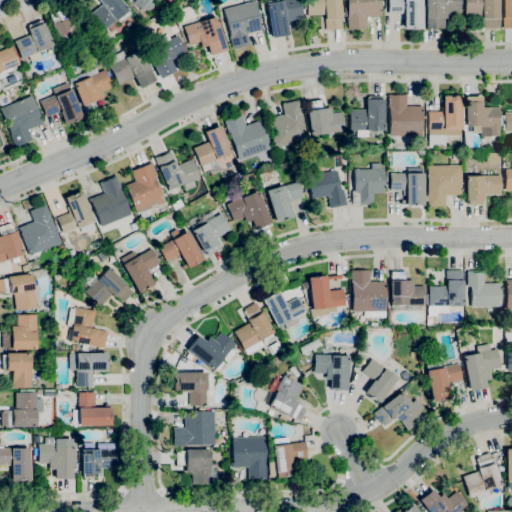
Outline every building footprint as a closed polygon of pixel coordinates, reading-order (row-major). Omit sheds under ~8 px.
[(111,32),(107,27),(103,30),(90,13),(101,4),(97,0),(119,0),(128,10),(116,20),(120,25),(111,32)] [(148,10),(141,10),(132,3),(134,0),(148,0),(148,1),(153,6),(148,10)] [(232,49),(228,36),(229,36),(222,9),(253,0),(261,30),(246,34),(249,45),(232,49)] [(271,38),(265,4),(282,0),(298,0),(301,9),(303,9),(304,13),(302,13),(303,18),(285,21),(287,34),(271,38)] [(325,29),(323,14),(306,15),(304,0),(339,0),(341,28),(325,29)] [(347,30),(346,16),(347,16),(345,0),(379,0),(380,16),(365,17),(366,29),(347,30)] [(421,0),(421,29),(403,29),(403,13),(388,14),(387,0),(421,0)] [(442,28),(425,28),(424,0),(459,0),(459,12),(448,12),(448,18),(442,18),(442,28)] [(498,29),(482,29),(482,27),(481,27),(481,16),(464,16),(463,0),(498,0),(498,26),(497,26),(498,29)] [(511,28),(502,29),(502,18),(501,18),(501,0),(511,0),(511,28)] [(63,48),(62,46),(60,47),(50,25),(51,24),(47,15),(61,9),(65,18),(71,16),(73,20),(83,16),(91,35),(77,40),(79,44),(74,46),(73,44),(63,48)] [(209,55),(206,46),(201,47),(199,41),(188,45),(182,27),(190,24),(188,19),(199,16),(201,21),(215,16),(226,50),(209,55)] [(30,61),(27,55),(20,58),(13,41),(29,34),(27,29),(28,29),(27,25),(40,19),(42,23),(42,22),(52,45),(38,51),(40,56),(30,61)] [(159,79),(145,51),(159,44),(156,39),(166,34),(169,39),(175,35),(185,52),(169,60),(174,71),(159,79)] [(0,50),(10,46),(13,53),(15,53),(19,63),(17,63),(18,64),(17,65),(18,66),(17,66),(18,69),(13,71),(11,68),(12,72),(3,77),(1,72),(0,72),(0,50)] [(139,88),(133,77),(118,85),(104,60),(121,51),(125,57),(138,49),(155,80),(139,88)] [(87,114),(83,105),(81,106),(75,91),(73,92),(68,79),(94,68),(96,72),(103,69),(111,87),(101,92),(103,97),(96,100),(99,109),(87,114)] [(64,125),(61,117),(60,117),(57,112),(45,117),(38,101),(53,95),(51,89),(66,82),(69,89),(79,113),(80,113),(82,117),(64,125)] [(421,136),(388,136),(388,108),(387,108),(387,94),(405,94),(405,106),(421,106),(421,116),(425,116),(425,118),(421,118),(421,136)] [(14,148),(9,134),(10,134),(0,110),(0,107),(30,95),(42,123),(27,129),(32,140),(14,148)] [(367,137),(355,137),(355,131),(348,131),(348,109),(365,109),(364,99),(366,99),(366,98),(367,98),(367,95),(381,95),(381,99),(382,99),(383,130),(381,130),(381,132),(372,132),(372,130),(367,130),(367,137)] [(460,135),(427,135),(427,112),(440,111),(440,106),(442,106),(442,96),(460,95),(461,129),(460,129),(460,135)] [(489,137),(479,137),(479,133),(471,133),(471,131),(463,131),(463,126),(464,126),(464,96),(481,96),(481,107),(498,107),(498,115),(501,115),(502,125),(498,125),(498,136),(489,136),(489,137)] [(310,136),(306,111),(310,110),(309,101),(319,99),(321,108),(329,107),(330,113),(340,112),(343,130),(310,136)] [(273,147),(267,118),(283,114),(281,104),(298,100),(307,140),(273,147)] [(511,132),(503,132),(503,112),(511,112),(511,132)] [(238,160),(228,133),(227,133),(223,121),(240,114),(244,126),(259,120),(270,148),(238,160)] [(210,175),(207,169),(202,171),(200,166),(199,166),(192,148),(207,141),(203,132),(219,125),(230,152),(216,159),(221,171),(210,175)] [(183,191),(181,185),(179,186),(178,185),(167,189),(160,175),(153,157),(169,151),(173,160),(175,166),(191,159),(194,166),(196,165),(200,175),(198,175),(199,178),(192,181),(194,186),(183,191)] [(141,218),(139,213),(136,214),(124,185),(134,181),(130,171),(151,162),(156,176),(154,177),(156,184),(158,184),(158,186),(157,186),(164,203),(148,209),(150,214),(141,218)] [(357,205),(357,204),(351,204),(351,191),(348,191),(348,175),(353,175),(352,169),(370,169),(370,163),(380,163),(380,169),(383,169),(383,193),(372,193),(372,204),(357,205)] [(511,191),(503,191),(503,169),(511,169),(511,163),(511,191)] [(444,207),(427,207),(427,201),(424,201),(424,195),(427,195),(427,165),(460,165),(461,195),(444,195),(444,207)] [(422,205),(405,206),(405,205),(400,205),(400,200),(405,200),(405,195),(402,195),(402,190),(389,190),(389,173),(406,173),(406,167),(421,167),(421,173),(422,173),(422,205)] [(329,208),(327,196),(310,199),(305,176),(335,170),(339,190),(342,189),(345,205),(329,208)] [(99,227),(88,199),(103,193),(98,182),(115,175),(120,188),(119,188),(123,198),(124,198),(126,202),(125,203),(130,214),(99,227)] [(467,204),(467,203),(466,203),(466,200),(465,200),(465,176),(481,175),(481,176),(499,175),(499,194),(482,194),(482,200),(480,200),(481,204),(467,204)] [(276,222),(265,191),(281,185),(282,186),(296,181),(302,197),(289,201),(291,207),(289,208),(292,217),(276,222)] [(61,233),(55,218),(68,212),(66,207),(68,207),(64,197),(81,190),(93,221),(76,229),(75,227),(61,233)] [(254,230),(250,220),(245,222),(242,217),(232,222),(224,204),(230,201),(228,197),(240,191),(242,196),(256,190),(270,223),(254,230)] [(28,255),(17,227),(32,221),(28,211),(44,204),(60,243),(28,255)] [(206,255),(204,251),(202,252),(190,231),(191,230),(186,221),(198,215),(199,217),(211,210),(214,216),(219,213),(229,230),(214,238),(217,243),(216,244),(218,249),(206,255)] [(0,261),(0,226),(11,223),(13,231),(15,231),(22,254),(5,260),(0,261)] [(182,269),(180,266),(184,264),(178,254),(165,262),(157,247),(172,239),(168,232),(175,229),(179,235),(186,231),(202,259),(187,268),(186,267),(182,269)] [(61,252),(58,247),(64,244),(66,250),(61,252)] [(137,293),(121,264),(122,263),(119,258),(132,251),(136,257),(150,248),(158,262),(147,269),(151,275),(149,277),(153,284),(137,293)] [(98,307),(84,293),(97,280),(95,279),(107,267),(125,285),(132,293),(123,302),(121,300),(120,302),(114,295),(113,296),(111,295),(98,307)] [(384,317),(363,317),(363,311),(351,311),(351,289),(350,289),(350,270),(368,270),(368,282),(385,282),(385,311),(384,311),(384,317)] [(447,312),(435,312),(435,306),(428,306),(427,305),(426,305),(426,294),(427,294),(427,286),(445,286),(445,280),(445,270),(462,270),(462,280),(462,306),(447,306),(447,312)] [(499,306),(469,307),(469,286),(466,286),(466,271),(482,270),(482,283),(499,283),(499,306)] [(391,311),(391,306),(390,306),(390,305),(389,305),(388,280),(390,280),(390,272),(404,272),(404,280),(411,280),(412,286),(423,286),(423,294),(425,294),(425,304),(423,304),(423,305),(422,305),(422,310),(391,311)] [(14,310),(12,293),(8,293),(0,294),(0,278),(6,278),(6,276),(30,273),(32,290),(33,290),(36,308),(14,310)] [(311,317),(308,309),(311,309),(306,278),(324,275),(325,277),(341,274),(341,278),(325,280),(326,285),(327,285),(328,291),(342,289),(344,305),(327,308),(328,315),(311,317)] [(511,279),(503,279),(502,308),(511,308),(511,279)] [(285,328),(283,323),(276,327),(263,303),(263,304),(260,299),(277,291),(284,304),(297,297),(305,312),(295,317),(298,321),(285,328)] [(246,354),(243,350),(232,331),(247,323),(245,319),(247,318),(242,309),(254,302),(259,311),(260,311),(273,332),(271,333),(272,335),(263,340),(262,339),(261,340),(261,339),(259,340),(262,345),(246,354)] [(103,348),(93,346),(68,342),(68,340),(66,339),(68,329),(70,329),(71,327),(65,326),(68,308),(74,309),(74,307),(94,310),(91,328),(96,329),(106,331),(103,348)] [(10,350),(10,348),(2,348),(1,334),(10,334),(10,326),(16,326),(16,315),(35,314),(35,331),(35,349),(10,350)] [(217,371),(214,370),(213,369),(212,370),(186,349),(197,335),(204,341),(208,336),(212,340),(219,332),(234,344),(230,349),(234,353),(227,362),(222,358),(220,360),(223,363),(217,371)] [(301,354),(297,347),(315,338),(319,345),(301,354)] [(271,355),(266,347),(276,341),(281,349),(271,355)] [(468,391),(461,356),(476,353),(474,346),(487,343),(488,350),(495,349),(499,367),(488,370),(489,379),(484,380),(485,388),(468,391)] [(75,386),(75,370),(68,370),(68,353),(70,353),(70,351),(75,351),(75,353),(101,353),(101,352),(105,352),(106,371),(91,371),(92,386),(75,386)] [(11,388),(11,371),(6,371),(6,369),(1,369),(1,355),(5,355),(5,353),(29,352),(29,369),(30,387),(11,388)] [(346,391),(328,390),(329,380),(324,379),(324,373),(312,373),(313,354),(330,355),(347,356),(346,391)] [(377,404),(362,394),(363,392),(372,380),(360,372),(363,368),(362,367),(366,361),(367,362),(370,358),(383,368),(396,378),(377,404)] [(431,402),(425,371),(442,367),(458,363),(461,380),(448,383),(449,389),(447,389),(448,394),(451,393),(452,397),(449,398),(431,402)] [(294,378),(288,369),(291,366),(298,375),(294,378)] [(205,405),(188,406),(188,389),(172,390),(172,372),(206,372),(206,374),(210,374),(210,388),(205,388),(205,405)] [(299,421),(289,416),(288,418),(267,407),(275,390),(269,387),(273,379),(279,382),(282,375),(301,385),(294,400),(297,402),(296,403),(304,407),(303,408),(305,409),(299,421)] [(407,430),(398,418),(396,420),(394,417),(383,426),(372,413),(381,406),(400,391),(410,403),(415,399),(422,408),(417,412),(422,419),(407,430)] [(35,427),(10,427),(10,425),(0,425),(0,412),(2,412),(2,411),(11,411),(11,409),(14,409),(14,392),(35,392),(35,411),(35,427)] [(109,426),(77,426),(77,424),(71,424),(71,410),(77,410),(77,392),(93,392),(94,408),(104,407),(104,404),(109,404),(109,407),(109,426)] [(184,446),(172,446),(172,427),(183,427),(183,411),(213,411),(213,445),(184,445),(184,446)] [(265,478),(247,479),(247,467),(230,467),(230,437),(264,437),(264,449),(265,454),(264,454),(264,465),(265,465),(265,478)] [(268,477),(267,462),(273,461),(271,446),(272,446),(271,439),(287,437),(288,444),(304,441),(306,458),(290,460),(292,476),(275,478),(275,476),(268,477)] [(71,479),(53,479),(53,469),(47,469),(47,463),(36,463),(36,444),(53,443),(53,439),(71,439),(71,444),(75,444),(75,467),(71,467),(71,479)] [(29,481),(11,481),(11,479),(6,479),(6,476),(11,476),(11,465),(0,465),(0,448),(10,448),(28,448),(29,481)] [(96,477),(82,477),(82,474),(81,474),(80,450),(96,449),(114,448),(115,468),(98,468),(98,474),(96,474),(96,477)] [(511,489),(511,448),(503,448),(503,490),(511,489)] [(190,484),(190,473),(184,473),(184,465),(176,465),(175,451),(184,451),(184,450),(208,449),(208,457),(209,457),(210,463),(209,463),(209,465),(210,484),(190,484)] [(477,501),(475,496),(469,498),(469,497),(468,497),(460,476),(477,471),(476,468),(478,467),(474,457),(488,452),(491,462),(493,462),(501,485),(487,490),(489,497),(477,501)] [(427,511),(418,500),(431,489),(437,497),(441,493),(445,498),(455,491),(467,506),(460,511),(427,511)]
